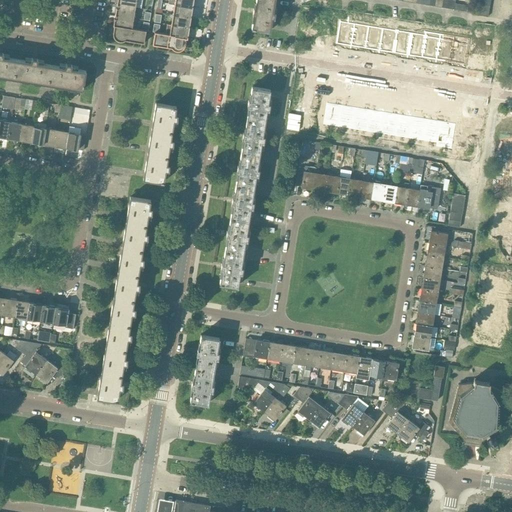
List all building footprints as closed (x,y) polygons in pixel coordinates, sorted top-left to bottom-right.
[(274,0),(255,0),(255,8),(253,8),(252,14),(254,14),(252,28),(269,31),(272,17),(274,17),(274,11),(273,11),(274,0)] [(442,0),(441,7),(454,9),(455,3),(455,0),(442,0)] [(475,3),(468,2),(468,6),(455,3),(454,9),(454,10),(467,12),(467,11),(473,12),(475,3)] [(133,18),(135,8),(116,4),(116,5),(117,6),(117,8),(116,8),(115,15),(133,18)] [(190,18),(192,8),(173,5),(172,15),(190,18)] [(114,19),(113,26),(132,29),(132,28),(133,18),(115,15),(114,16),(116,16),(115,19),(114,19)] [(188,28),(190,18),(172,15),(170,25),(188,28)] [(144,40),(146,31),(148,31),(149,23),(143,22),(142,30),(132,28),(132,29),(113,26),(114,26),(113,33),(113,34),(113,35),(113,36),(113,37),(114,38),(114,39),(115,40),(116,40),(117,41),(118,41),(119,42),(120,42),(121,42),(122,41),(123,41),(125,40),(130,41),(131,38),(144,40)] [(340,22),(336,45),(466,65),(470,40),(426,33),(425,36),(340,22)] [(165,34),(158,33),(159,25),(153,24),(152,32),(154,32),(153,42),(166,44),(166,47),(171,48),(172,49),(173,50),(174,50),(175,51),(176,51),(177,51),(178,51),(179,51),(180,50),(181,50),(182,49),(183,49),(184,48),(184,47),(185,46),(185,45),(186,38),(187,38),(165,34)] [(188,28),(170,25),(166,24),(165,34),(187,38),(188,28)] [(0,75),(14,78),(17,59),(3,57),(3,53),(0,52),(0,75)] [(14,78),(48,84),(51,65),(37,62),(38,59),(32,58),(32,61),(17,59),(14,78)] [(51,65),(48,84),(83,89),(86,70),(71,68),(72,65),(66,64),(65,67),(51,65)] [(247,119),(264,122),(266,109),(268,109),(269,103),(267,103),(270,89),(252,86),(250,100),(248,100),(247,106),(249,106),(247,119)] [(323,124),(323,125),(394,136),(436,143),(436,147),(451,149),(452,145),(456,123),(326,102),(323,124)] [(155,103),(151,128),(171,131),(173,119),(177,120),(177,119),(176,119),(176,114),(174,114),(175,106),(155,103)] [(71,114),(72,107),(60,105),(59,113),(59,116),(63,117),(64,113),(71,114)] [(241,152),(259,155),(261,141),(263,142),(264,136),(262,135),(264,122),(247,119),(244,132),(243,132),(242,138),(243,138),(241,152)] [(11,122),(0,120),(0,137),(8,138),(11,122)] [(8,138),(20,140),(22,124),(11,122),(8,138)] [(20,140),(31,142),(34,126),(22,124),(20,140)] [(31,142),(43,144),(45,128),(34,126),(31,142)] [(43,144),(54,146),(57,130),(45,128),(43,144)] [(151,128),(147,153),(167,156),(169,144),(173,145),(173,144),(172,144),(172,139),(170,139),(171,131),(151,128)] [(54,146),(65,148),(68,132),(57,130),(54,146)] [(77,150),(80,150),(83,151),(86,135),(80,134),(68,132),(65,148),(77,150)] [(236,185),(253,188),(256,174),(258,174),(259,169),(257,168),(259,155),(241,152),(239,165),(237,165),(236,171),(238,171),(236,185)] [(147,153),(143,177),(143,178),(163,181),(165,169),(169,170),(169,169),(168,169),(168,164),(166,164),(167,156),(147,153)] [(299,166),(296,185),(297,185),(301,186),(301,187),(313,189),(315,173),(316,167),(305,165),(305,167),(300,167),(299,166)] [(327,175),(315,173),(313,189),(325,190),(327,175)] [(339,177),(327,175),(325,190),(336,192),(339,177)] [(336,192),(348,194),(350,179),(339,177),(336,192)] [(361,180),(350,179),(348,194),(359,196),(361,180)] [(373,182),(361,180),(359,196),(371,198),(373,182)] [(371,198),(382,200),(385,184),(373,182),(371,198)] [(394,202),(405,204),(408,188),(408,183),(404,182),(403,187),(396,186),(394,202)] [(396,186),(385,184),(382,200),(394,202),(396,186)] [(230,217),(248,221),(250,207),(252,207),(253,201),(251,201),(253,188),(236,185),(234,198),(232,198),(231,204),(232,204),(230,217)] [(420,185),(419,190),(417,205),(433,208),(437,208),(440,189),(420,185)] [(419,190),(408,188),(405,204),(417,205),(419,190)] [(465,195),(453,193),(450,211),(462,213),(465,195)] [(130,196),(129,203),(126,222),(146,225),(148,213),(151,214),(151,213),(151,212),(151,208),(149,208),(150,200),(130,196)] [(441,200),(439,214),(445,215),(448,202),(441,200)] [(450,211),(449,219),(461,221),(462,213),(450,211)] [(225,250),(243,253),(245,239),(247,240),(248,234),(246,233),(248,221),(230,217),(228,230),(227,230),(225,236),(227,237),(225,250)] [(459,227),(461,221),(449,219),(448,225),(459,227)] [(126,222),(122,247),(142,250),(144,238),(147,238),(147,237),(146,232),(145,232),(146,225),(126,222)] [(429,243),(445,245),(447,233),(431,231),(429,243)] [(471,243),(458,241),(457,248),(470,250),(471,243)] [(443,257),(445,245),(429,243),(427,254),(443,257)] [(122,247),(114,296),(134,299),(136,288),(139,288),(139,287),(139,283),(137,282),(138,272),(140,263),(143,264),(143,263),(143,258),(141,258),(142,250),(122,247)] [(238,286),(240,272),(241,272),(242,266),(240,266),(243,253),(225,250),(223,263),(221,263),(220,269),(222,269),(221,272),(220,283),(238,286)] [(427,254),(425,265),(441,268),(443,257),(427,254)] [(439,279),(440,272),(441,268),(425,265),(423,277),(439,279)] [(423,277),(421,288),(437,291),(439,279),(423,277)] [(435,302),(437,291),(421,288),(419,300),(435,302)] [(114,296),(110,321),(130,325),(132,313),(135,313),(135,308),(133,307),(134,299),(114,296)] [(2,314),(15,316),(18,300),(5,298),(2,314)] [(31,302),(18,300),(15,316),(28,318),(31,302)] [(433,314),(435,302),(419,300),(417,311),(433,314)] [(43,304),(31,302),(28,318),(40,320),(43,304)] [(40,320),(53,322),(56,307),(43,304),(40,320)] [(56,307),(53,322),(65,324),(65,327),(73,329),(74,321),(76,314),(69,313),(69,309),(56,307)] [(417,311),(415,323),(431,325),(433,314),(417,311)] [(110,321),(105,346),(126,350),(128,338),(131,338),(130,338),(130,333),(129,332),(130,325),(110,321)] [(415,323),(413,334),(429,337),(431,325),(415,323)] [(455,342),(457,330),(449,328),(447,340),(455,342)] [(413,334),(411,346),(427,349),(429,337),(413,334)] [(196,368),(213,371),(216,357),(218,357),(219,352),(216,351),(219,337),(201,335),(199,348),(197,348),(196,354),(198,354),(196,368)] [(269,341),(256,339),(256,340),(245,338),(244,349),(255,350),(254,356),(267,358),(269,341)] [(26,354),(34,342),(20,340),(15,347),(26,354)] [(443,340),(442,348),(453,350),(455,342),(443,340)] [(267,358),(279,360),(282,344),(269,341),(267,358)] [(41,344),(34,342),(26,354),(31,358),(25,365),(36,374),(47,359),(36,351),(41,344)] [(279,360),(293,362),(295,346),(282,344),(279,360)] [(105,346),(101,371),(122,375),(124,363),(127,363),(126,363),(126,358),(124,357),(126,350),(105,346)] [(293,362),(305,364),(308,348),(295,346),(293,362)] [(305,364),(318,366),(321,350),(308,348),(305,364)] [(318,366),(331,368),(334,352),(321,350),(318,366)] [(3,352),(0,355),(0,372),(3,374),(14,360),(3,352)] [(331,368),(344,370),(346,354),(334,352),(331,368)] [(344,370),(356,372),(359,356),(346,354),(344,370)] [(356,372),(369,374),(372,358),(359,356),(356,372)] [(369,374),(382,376),(385,360),(372,358),(369,374)] [(58,367),(47,359),(36,374),(47,382),(53,373),(58,377),(67,365),(62,362),(58,367)] [(385,360),(382,376),(395,379),(398,362),(385,360)] [(418,397),(430,399),(437,400),(441,376),(442,377),(444,366),(435,365),(433,375),(434,375),(432,389),(420,387),(418,397)] [(252,367),(250,376),(264,378),(265,369),(252,367)] [(213,371),(196,368),(193,381),(192,381),(191,387),(192,387),(190,401),(208,404),(210,390),(212,390),(213,384),(211,384),(213,371)] [(101,371),(97,396),(97,397),(117,400),(119,388),(123,388),(122,387),(122,383),(120,382),(122,375),(101,371)] [(239,376),(237,389),(242,393),(249,383),(261,392),(264,389),(269,381),(253,378),(239,376)] [(462,441),(479,444),(480,444),(481,445),(481,440),(485,438),(488,442),(487,447),(492,448),(493,442),(497,440),(494,436),(491,438),(490,435),(500,429),(502,391),(489,385),(489,380),(488,380),(488,382),(474,380),(475,378),(474,378),(473,382),(458,383),(448,420),(462,437),(462,441)] [(261,392),(253,403),(264,411),(274,397),(275,397),(278,393),(285,384),(277,383),(271,391),(272,392),(270,394),(264,389),(261,392)] [(298,399),(306,387),(299,386),(293,395),(298,399)] [(314,388),(306,387),(298,399),(303,402),(297,410),(308,418),(319,404),(308,396),(314,388)] [(274,397),(264,411),(274,419),(285,405),(279,400),(282,396),(278,393),(275,397),(274,397)] [(342,406),(351,394),(344,393),(337,403),(342,406)] [(358,396),(351,394),(342,406),(347,410),(342,417),(352,426),(363,411),(353,403),(358,396)] [(387,413),(395,402),(389,401),(382,410),(387,413)] [(402,403),(395,402),(387,413),(392,417),(386,425),(397,433),(408,419),(397,410),(402,403)] [(319,404),(308,418),(319,426),(330,412),(319,404)] [(363,411),(352,426),(363,434),(374,420),(363,411)] [(418,427),(408,419),(397,433),(408,441),(414,433),(419,437),(428,425),(422,421),(418,427)] [(159,499),(156,511),(171,511),(173,502),(159,499)] [(223,511),(224,508),(197,503),(176,500),(173,511),(223,511)]
